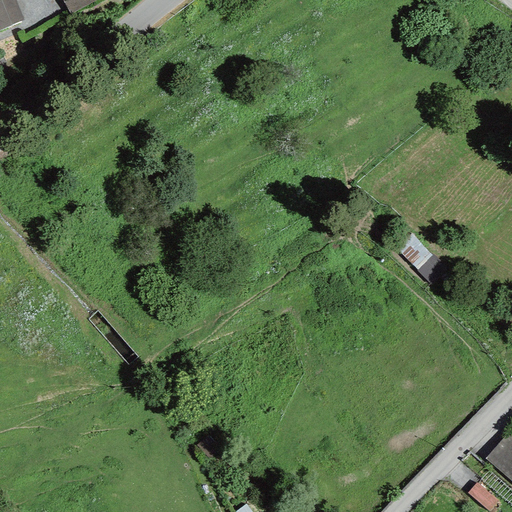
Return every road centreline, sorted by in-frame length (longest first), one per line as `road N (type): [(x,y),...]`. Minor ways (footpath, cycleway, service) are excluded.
road 1 (tertiary): [(0,134),(160,0)]
road 2 (residential): [(395,511),(511,392)]
